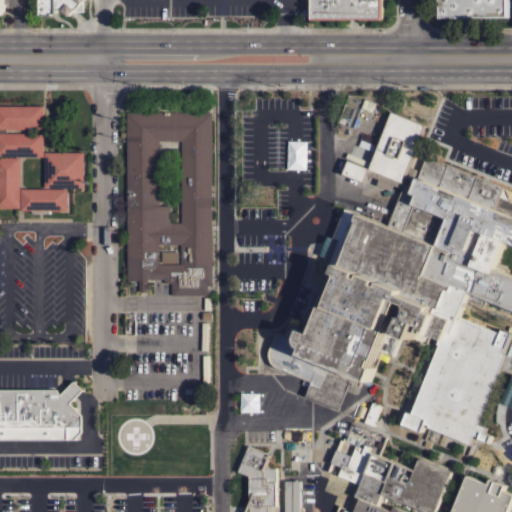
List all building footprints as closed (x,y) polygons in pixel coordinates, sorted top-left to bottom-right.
[(40,0),(84,0),(83,1),(84,1),(85,11),(75,12),(75,10),(70,15),(66,12),(53,12),(53,14),(40,15),(40,0)] [(360,19),(360,18),(348,18),(348,19),(310,19),(310,0),(383,0),(383,19),(360,19)] [(439,18),(438,0),(509,0),(509,17),(439,18)] [(0,105),(44,105),(44,129),(0,129),(0,105)] [(210,111),(210,285),(206,285),(206,294),(170,294),(170,282),(162,282),(162,278),(147,278),(147,280),(144,280),(144,290),(139,290),(139,280),(126,280),(126,111),(210,111)] [(338,240),(333,238),(345,207),(388,225),(398,200),(390,196),(394,185),(393,184),(391,191),(376,185),(379,178),(367,173),(364,181),(343,173),(348,160),(369,168),(392,111),(425,125),(404,177),(405,177),(407,171),(419,175),(427,155),(467,171),(469,165),(483,170),(480,177),(503,186),(499,197),(511,202),(511,308),(469,291),(460,316),(501,333),(502,329),(511,333),(511,373),(501,369),(479,424),(487,427),(485,432),(492,435),(489,442),(479,438),(480,436),(475,434),(471,443),(429,427),(430,424),(425,422),(422,431),(403,424),(408,411),(413,413),(441,344),(438,343),(441,338),(424,331),(427,325),(421,323),(415,338),(400,333),(412,304),(401,300),(377,360),(374,359),(372,366),(375,367),(370,381),(362,378),(359,385),(350,381),(339,409),(306,396),(312,381),(277,367),(271,361),(269,357),(269,351),(277,331),(285,334),(289,323),(299,327),(297,333),(300,334),(302,329),(303,329),(331,261),(338,240)] [(44,156),(0,156),(0,132),(44,133),(44,156)] [(44,187),(44,152),(84,152),(84,187),(44,187)] [(20,207),(0,207),(0,157),(20,157),(20,207)] [(67,210),(49,210),(49,213),(32,213),(32,210),(21,210),(21,188),(67,188),(67,210)] [(61,393),(74,380),(83,390),(70,402),(61,393)] [(0,439),(0,389),(57,389),(61,393),(62,394),(70,402),(82,415),(83,431),(75,439),(0,439)] [(369,450),(416,469),(420,459),(452,472),(435,511),(430,511),(383,493),(381,498),(382,498),(381,501),(380,500),(378,505),(393,511),(395,506),(411,511),(355,511),(358,506),(356,505),(358,498),(361,499),(361,497),(357,495),(361,484),(339,475),(342,467),(332,462),(337,449),(352,455),(356,445),(364,448),(366,444),(370,446),(369,450)] [(277,468),(276,505),(269,505),(268,511),(250,511),(250,476),(238,471),(249,445),(270,454),(266,465),(272,468),(277,468)] [(311,450),(311,465),(283,465),(283,450),(311,450)] [(490,484),(492,479),(508,485),(505,490),(511,492),(511,506),(509,511),(453,511),(469,475),(490,484)] [(285,511),(285,480),(300,480),(300,511),(285,511)]
